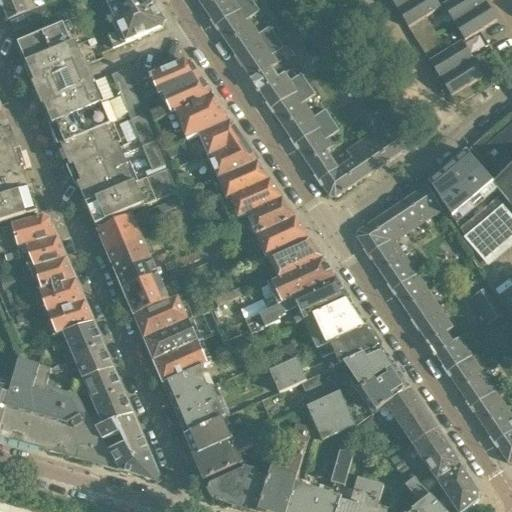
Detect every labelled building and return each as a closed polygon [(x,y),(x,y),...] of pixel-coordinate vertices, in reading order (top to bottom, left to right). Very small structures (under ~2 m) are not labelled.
[(0,2),(8,21),(36,9),(32,0),(2,0),(0,1),(0,2)] [(104,0),(110,11),(133,0),(99,0),(100,1),(101,0),(104,0)] [(112,25),(114,29),(156,11),(148,0),(133,0),(110,11),(116,23),(112,25)] [(196,0),(203,9),(215,0),(196,0)] [(215,0),(203,9),(215,27),(253,2),(251,0),(215,0)] [(390,0),(397,11),(414,0),(390,0)] [(440,9),(435,0),(414,0),(397,11),(408,29),(409,28),(414,37),(431,26),(426,18),(440,9)] [(451,0),(442,6),(454,24),(486,4),(483,0),(451,0)] [(227,45),(253,28),(248,20),(259,12),(253,2),(215,27),(227,45)] [(48,33),(67,24),(71,23),(71,24),(79,21),(77,16),(88,11),(85,4),(43,22),(48,33)] [(497,22),(486,4),(454,24),(465,42),(497,22)] [(44,5),(36,9),(8,21),(14,34),(49,17),(44,5)] [(107,37),(113,49),(162,29),(164,23),(156,11),(114,29),(116,33),(107,37)] [(319,23),(305,32),(323,58),(337,49),(319,23)] [(91,81),(85,66),(67,24),(48,33),(18,45),(43,103),(96,227),(177,193),(167,170),(135,184),(91,81)] [(414,37),(419,45),(436,35),(431,26),(414,37)] [(239,63),(277,37),(270,27),(258,35),(253,28),(227,45),(239,63)] [(441,43),(436,35),(419,45),(425,53),(441,43)] [(251,81),(272,68),(277,64),(272,56),(284,48),(277,37),(239,63),(251,81)] [(441,43),(425,53),(430,62),(429,62),(440,80),(472,60),(461,42),(446,51),(441,43)] [(468,87),(483,78),(472,60),(440,80),(451,98),(452,97),(457,105),(473,95),(468,87)] [(163,96),(163,97),(202,79),(192,64),(185,62),(137,82),(144,99),(157,94),(159,98),(163,96)] [(111,76),(112,76),(127,112),(140,107),(126,73),(122,71),(111,76)] [(270,110),(308,84),(301,74),(289,82),(284,74),(278,77),(257,91),(270,110)] [(215,98),(202,79),(163,97),(168,107),(152,113),(150,114),(154,123),(155,123),(175,114),(175,115),(215,98)] [(315,95),(308,84),(270,110),(282,128),(308,110),(303,103),(315,95)] [(232,124),(215,98),(175,115),(187,142),(199,137),(232,124)] [(294,146),(331,119),(325,110),(313,118),(308,110),(282,128),(294,146)] [(511,113),(470,149),(497,179),(492,183),(493,184),(502,194),(511,206),(511,113)] [(153,138),(144,115),(131,121),(140,143),(153,138)] [(339,131),(331,119),(294,146),(306,164),(327,151),(333,147),(327,139),(339,131)] [(232,124),(199,137),(209,160),(246,145),(232,124)] [(389,124),(372,135),(389,163),(406,151),(389,124)] [(0,224),(37,213),(10,128),(0,131),(0,224)] [(372,135),(354,147),(372,174),(389,163),(372,135)] [(166,166),(155,142),(142,147),(153,172),(166,166)] [(183,144),(167,151),(170,159),(186,152),(183,144)] [(246,145),(209,160),(218,182),(260,166),(246,145)] [(372,174),(354,147),(346,153),(351,159),(342,165),(356,185),(372,174)] [(318,182),(338,168),(327,151),(306,164),(318,182)] [(466,152),(448,167),(475,199),(493,184),(492,183),(466,152)] [(342,165),(338,168),(318,182),(329,198),(336,199),(356,185),(342,165)] [(230,200),(230,201),(272,183),(260,166),(218,182),(226,202),(230,200)] [(475,199),(448,167),(429,183),(452,218),(475,199)] [(177,177),(180,184),(191,180),(187,173),(177,177)] [(284,202),(272,183),(230,201),(238,220),(236,221),(236,222),(284,202)] [(426,187),(408,199),(423,222),(441,210),(426,187)] [(206,188),(187,195),(190,203),(209,195),(206,188)] [(511,206),(502,194),(460,229),(465,237),(488,265),(511,244),(511,206)] [(176,199),(167,203),(170,211),(180,207),(176,199)] [(406,234),(423,222),(408,199),(390,211),(406,234)] [(250,224),(256,239),(297,222),(284,202),(236,222),(239,229),(250,224)] [(161,215),(170,211),(167,203),(158,207),(161,215)] [(180,211),(172,214),(181,234),(188,230),(180,211)] [(390,211),(371,223),(385,243),(391,238),(394,242),(406,234),(390,211)] [(98,231),(109,259),(145,244),(133,216),(98,231)] [(19,249),(26,247),(58,238),(50,221),(43,217),(42,217),(0,228),(0,254),(4,253),(19,249)] [(310,241),(297,222),(256,239),(265,260),(268,259),(310,241)] [(367,255),(385,243),(371,223),(357,232),(356,238),(367,255)] [(206,236),(207,236),(216,232),(212,224),(203,229),(206,236)] [(216,232),(207,236),(216,256),(224,252),(216,232)] [(189,235),(179,239),(183,247),(192,243),(189,235)] [(200,237),(192,241),(200,260),(208,256),(200,237)] [(67,260),(58,238),(26,247),(33,264),(27,266),(27,268),(28,267),(29,271),(35,269),(67,260)] [(391,238),(385,243),(367,255),(380,274),(404,257),(394,242),(391,238)] [(173,251),(183,247),(179,239),(170,243),(173,251)] [(268,259),(278,281),(323,260),(310,241),(268,259)] [(152,260),(145,244),(109,259),(116,275),(152,260)] [(19,249),(4,253),(6,263),(21,259),(19,249)] [(224,252),(216,256),(220,264),(228,260),(225,251),(224,252)] [(196,252),(190,255),(193,263),(200,260),(196,252)] [(180,269),(193,263),(190,255),(177,261),(180,269)] [(416,275),(404,257),(380,274),(392,291),(416,275)] [(41,291),(76,280),(67,260),(35,269),(41,291)] [(152,260),(116,275),(123,292),(159,277),(162,275),(161,271),(157,273),(152,260)] [(337,280),(323,260),(278,281),(267,285),(269,289),(273,287),(280,302),(276,303),(278,307),(294,300),(337,280)] [(226,277),(234,274),(229,264),(222,267),(226,277)] [(196,269),(199,277),(208,273),(205,265),(196,269)] [(199,277),(196,269),(172,280),(175,287),(199,277)] [(392,291),(404,310),(428,293),(416,275),(392,291)] [(12,276),(0,279),(3,292),(15,289),(12,276)] [(169,301),(159,277),(123,292),(134,316),(169,301)] [(85,302),(76,280),(41,291),(39,292),(48,315),(85,302)] [(350,301),(337,280),(294,300),(303,322),(350,301)] [(243,287),(233,291),(236,299),(246,295),(243,287)] [(13,290),(6,292),(13,312),(20,310),(13,290)] [(485,290),(470,299),(487,326),(501,317),(485,290)] [(227,303),(236,299),(233,291),(224,295),(227,303)] [(439,310),(428,293),(404,310),(416,327),(439,310)] [(214,299),(217,307),(227,303),(224,295),(214,299)] [(178,298),(169,301),(134,316),(144,339),(188,320),(178,298)] [(265,302),(269,311),(278,307),(276,303),(274,298),(265,302)] [(252,335),(265,329),(280,323),(279,320),(284,317),(288,325),(295,322),(296,325),(303,322),(294,300),(278,307),(269,311),(265,312),(245,321),(252,335)] [(318,350),(368,328),(350,301),(303,322),(317,351),(318,350)] [(62,334),(93,322),(85,302),(48,315),(56,336),(62,334)] [(416,327),(428,345),(452,329),(439,310),(416,327)] [(202,316),(211,335),(219,331),(210,312),(202,316)] [(27,313),(16,317),(19,324),(29,321),(27,313)] [(198,342),(188,320),(144,339),(153,362),(198,342)] [(103,344),(93,322),(62,334),(70,353),(63,356),(65,360),(103,344)] [(23,352),(22,351),(16,336),(11,324),(5,327),(16,354),(22,355),(23,352)] [(382,348),(368,328),(318,350),(321,358),(333,353),(340,367),(340,366),(340,367),(382,348)] [(24,332),(16,336),(22,351),(31,347),(24,332)] [(434,355),(446,372),(470,356),(458,338),(434,355)] [(198,342),(153,362),(163,385),(203,367),(208,365),(211,364),(209,359),(206,361),(198,342)] [(113,368),(103,344),(65,360),(67,365),(74,362),(82,380),(113,368)] [(266,358),(272,371),(297,360),(299,359),(293,346),(266,358)] [(350,384),(357,394),(396,368),(382,348),(340,367),(351,383),(350,384)] [(481,372),(470,356),(446,372),(457,389),(481,372)] [(254,362),(258,371),(266,368),(262,359),(254,362)] [(301,384),(306,382),(297,360),(272,371),(269,372),(279,394),(301,384)] [(120,472),(108,451),(102,441),(95,429),(85,411),(83,407),(81,403),(60,365),(49,371),(20,363),(12,390),(0,432),(0,436),(50,451),(50,452),(120,472)] [(207,376),(203,367),(163,385),(172,406),(208,389),(203,378),(207,376)] [(123,391),(113,368),(82,380),(78,381),(80,386),(84,384),(90,399),(81,403),(83,407),(123,391)] [(270,377),(266,368),(258,371),(262,380),(270,377)] [(410,390),(396,368),(357,394),(364,404),(365,404),(372,415),(375,413),(376,413),(386,407),(410,390)] [(457,389),(469,407),(493,390),(481,372),(457,389)] [(317,377),(306,382),(301,384),(305,393),(321,386),(317,377)] [(0,432),(12,390),(0,386),(0,432)] [(208,389),(172,406),(185,436),(222,420),(225,419),(212,388),(208,389)] [(386,407),(397,424),(422,408),(410,390),(386,407)] [(505,408),(493,390),(469,407),(481,425),(505,408)] [(102,426),(132,413),(123,391),(83,407),(85,411),(94,408),(102,426)] [(308,398),(311,406),(327,399),(324,391),(308,398)] [(307,407),(314,422),(322,442),(355,428),(340,392),(327,399),(311,406),(307,407)] [(272,468),(269,478),(259,511),(287,511),(297,480),(304,457),(314,422),(307,407),(287,416),(291,425),(291,426),(295,427),(288,452),(291,453),(286,472),(272,468)] [(437,430),(422,408),(397,424),(412,446),(437,430)] [(493,443),(508,426),(511,421),(511,418),(505,408),(481,425),(493,443)] [(108,451),(120,472),(154,483),(160,478),(132,413),(102,426),(95,429),(102,441),(120,435),(125,445),(108,451)] [(363,424),(368,431),(376,425),(372,418),(363,424)] [(232,441),(222,420),(185,436),(194,458),(232,441)] [(511,464),(511,431),(508,426),(493,443),(508,464),(511,464)] [(412,446),(424,464),(449,447),(437,430),(412,446)] [(382,434),(376,439),(382,448),(388,443),(382,434)] [(232,442),(232,441),(194,458),(204,482),(237,467),(243,464),(239,453),(253,447),(248,435),(232,442)] [(322,442),(313,440),(305,470),(313,472),(322,442)] [(461,466),(449,447),(424,464),(436,482),(437,483),(461,466)] [(367,454),(373,461),(380,456),(373,448),(367,454)] [(338,511),(341,503),(342,499),(341,499),(344,488),(345,488),(354,457),(340,453),(331,484),(335,485),(333,491),(297,480),(287,511),(338,511)] [(390,460),(395,467),(404,461),(399,454),(390,460)] [(387,464),(380,456),(373,461),(380,470),(387,464)] [(408,469),(404,461),(395,467),(399,475),(408,469)] [(212,500),(248,511),(259,511),(269,478),(254,474),(256,466),(251,465),(244,468),(243,470),(207,487),(212,500)] [(436,482),(423,492),(443,511),(466,511),(479,502),(480,494),(461,466),(437,483),(436,482)] [(354,491),(345,488),(344,488),(341,499),(342,499),(341,503),(338,511),(362,511),(371,483),(358,479),(354,491)] [(443,511),(423,492),(414,480),(405,487),(412,496),(421,505),(412,511),(411,511),(443,511)] [(376,511),(384,487),(371,483),(362,511),(376,511)]
